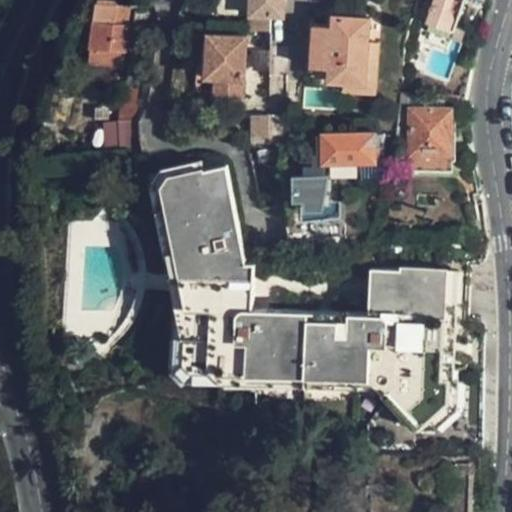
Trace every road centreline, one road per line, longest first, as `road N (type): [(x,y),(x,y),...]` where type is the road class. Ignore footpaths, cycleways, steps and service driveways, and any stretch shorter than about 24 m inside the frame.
road 1 (tertiary): [(508,0),(485,116),(507,301),(504,511)]
road 2 (tertiary): [(39,511),(0,331)]
